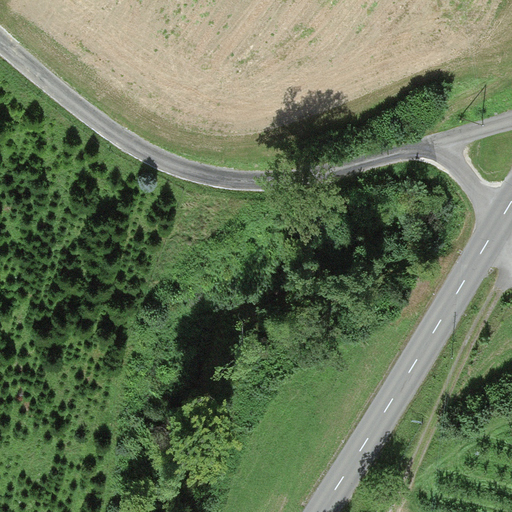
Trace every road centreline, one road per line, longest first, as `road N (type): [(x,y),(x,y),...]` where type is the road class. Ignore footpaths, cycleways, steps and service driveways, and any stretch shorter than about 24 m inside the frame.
road 1 (unclassified): [(431,150),(239,182),(181,172),(17,73),(0,51)]
road 2 (tertiary): [(321,511),(498,215)]
road 3 (track): [(509,271),(470,328),(392,511)]
